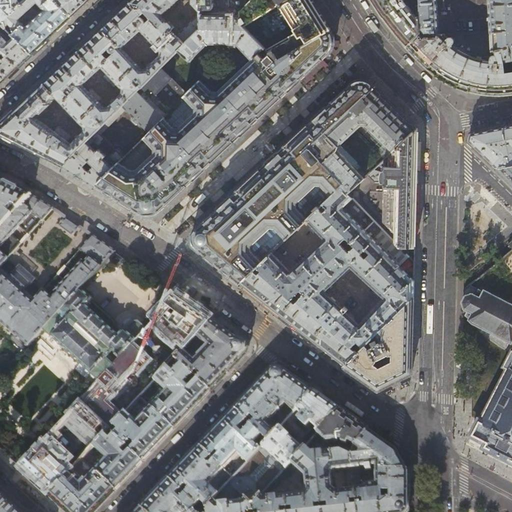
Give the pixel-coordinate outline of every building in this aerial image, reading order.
[(0,0),(0,24),(1,24),(13,11),(13,7),(8,11),(2,5),(3,4),(13,4),(12,0),(0,0)] [(24,0),(13,11),(1,24),(5,28),(8,25),(15,31),(11,35),(20,43),(31,54),(50,36),(71,17),(54,0),(24,0)] [(12,0),(13,4),(13,7),(13,11),(24,0),(12,0)] [(54,0),(71,17),(88,0),(54,0)] [(141,8),(166,34),(171,30),(172,31),(178,38),(184,44),(200,28),(200,15),(200,13),(179,32),(169,21),(167,21),(161,15),(177,0),(190,0),(190,2),(200,12),(200,9),(200,0),(132,0),(130,2),(135,8),(141,8)] [(200,0),(200,9),(210,9),(211,9),(212,8),(213,8),(213,6),(212,0),(200,0)] [(311,0),(251,0),(240,11),(239,12),(239,16),(240,23),(264,48),(269,53),(276,60),(291,52),(299,48),(330,30),(326,24),(311,0)] [(240,0),(240,11),(251,0),(240,0)] [(370,0),(372,2),(374,6),(384,21),(386,23),(392,30),(398,38),(406,47),(419,34),(420,34),(418,0),(370,0)] [(418,0),(420,34),(420,35),(423,38),(437,37),(437,35),(438,35),(436,0),(488,0),(491,52),(501,50),(503,62),(507,61),(511,59),(511,58),(508,31),(506,0),(418,0)] [(0,134),(34,152),(46,158),(64,167),(98,131),(122,106),(141,87),(142,87),(161,68),(163,66),(184,44),(178,38),(175,41),(169,34),(172,31),(171,30),(166,34),(141,8),(135,8),(130,2),(90,40),(59,69),(32,94),(0,124),(0,134)] [(239,16),(200,15),(200,28),(184,44),(163,66),(171,74),(180,64),(176,60),(182,55),(189,62),(207,44),(236,44),(251,60),(259,52),(264,48),(240,23),(239,16)] [(0,55),(2,54),(5,58),(20,43),(11,35),(5,28),(1,24),(0,24),(0,55)] [(334,43),(334,41),(334,37),(333,36),(332,34),(330,30),(299,48),(302,51),(295,57),(291,52),(276,60),(269,53),(265,58),(259,52),(251,60),(245,59),(214,88),(207,80),(200,80),(186,94),(148,133),(124,158),(95,187),(121,203),(139,214),(140,215),(143,216),(146,216),(147,217),(152,216),(153,216),(156,215),(158,214),(182,192),(241,136),(298,82),(313,68),(329,53),(330,52),(331,51),(332,49),(333,47),(334,46),(334,43)] [(443,34),(438,35),(437,35),(437,37),(423,38),(420,35),(420,34),(419,34),(406,47),(409,50),(416,57),(418,60),(425,66),(431,71),(435,74),(434,75),(441,80),(446,83),(451,85),(454,86),(456,88),(462,90),(469,92),(469,91),(476,93),(481,94),(488,94),(495,95),(503,95),(510,94),(511,93),(511,71),(505,72),(503,62),(501,50),(491,52),(490,58),(485,58),(479,57),(474,55),(471,54),(466,52),(463,50),(456,46),(455,46),(454,46),(454,45),(453,44),(454,42),(454,40),(453,39),(452,38),(451,37),(449,37),(448,37),(447,38),(443,34)] [(0,83),(31,54),(20,43),(5,58),(0,62),(0,83)] [(316,72),(334,55),(337,50),(333,47),(332,49),(331,51),(330,52),(329,53),(313,68),(316,72)] [(186,94),(161,68),(142,87),(141,87),(122,106),(133,117),(132,118),(139,124),(148,133),(186,94)] [(286,145),(206,220),(194,231),(192,234),(191,237),(191,239),(192,242),(193,245),(217,266),(239,285),(272,254),(307,220),(320,208),(324,204),(342,187),(344,184),(311,148),(375,87),(369,82),(366,81),(360,80),(355,81),(352,83),(286,145)] [(377,137),(393,152),(417,128),(390,102),(375,87),(311,148),(344,184),(342,187),(348,193),(373,170),(381,163),(387,157),(372,142),(377,137)] [(498,168),(511,164),(511,124),(470,133),(468,140),(484,156),(496,168),(498,168)] [(373,170),(348,193),(353,199),(383,230),(399,247),(415,248),(415,213),(416,184),(417,158),(418,129),(417,128),(393,152),(387,157),(381,163),(385,166),(383,166),(381,168),(381,172),(373,170)] [(105,139),(98,131),(64,167),(80,178),(95,187),(124,158),(116,150),(105,161),(103,159),(106,156),(99,150),(97,152),(94,150),(105,139)] [(511,164),(498,168),(511,180),(511,164)] [(484,195),(475,186),(462,197),(455,204),(469,220),(446,241),(475,273),(511,240),(511,184),(505,177),(484,195)] [(14,187),(0,179),(0,229),(31,195),(14,187)] [(301,291),(345,248),(349,245),(364,230),(343,208),(353,199),(348,193),(342,187),(324,204),(328,209),(325,212),(320,208),(307,220),(326,240),(291,273),(272,254),(239,285),(251,294),(281,317),(293,302),(291,300),(300,291),(301,291)] [(53,209),(31,195),(0,229),(0,321),(16,336),(16,335),(29,347),(43,331),(80,291),(105,263),(115,252),(93,236),(35,300),(0,267),(21,244),(12,235),(25,221),(34,230),(42,221),(53,209)] [(66,218),(59,226),(71,236),(80,227),(66,218)] [(301,291),(304,295),(295,304),(293,302),(281,317),(332,357),(344,366),(376,334),(380,330),(413,297),(414,286),(414,281),(399,266),(403,261),(408,257),(399,247),(383,230),(373,240),(364,230),(349,245),(353,250),(349,253),(345,248),(301,291)] [(126,259),(115,252),(105,263),(108,266),(110,266),(112,263),(118,269),(126,259)] [(471,321),(481,332),(488,338),(495,343),(502,348),(510,353),(511,348),(511,306),(483,291),(483,292),(469,286),(463,290),(463,299),(462,301),(462,303),(463,306),(463,313),(471,321)] [(163,311),(177,295),(164,287),(159,292),(161,294),(154,302),(163,311)] [(91,301),(80,291),(43,331),(98,381),(111,368),(145,330),(144,329),(144,328),(143,327),(144,327),(138,322),(137,322),(136,322),(135,322),(134,321),(126,330),(126,331),(125,332),(124,331),(118,337),(85,307),(91,301)] [(187,303),(177,295),(163,311),(154,321),(160,326),(156,330),(174,347),(178,343),(184,349),(196,336),(211,319),(208,317),(187,303)] [(413,325),(413,297),(380,330),(383,334),(383,341),(376,334),(344,366),(361,379),(378,390),(411,373),(412,366),(413,325)] [(229,332),(211,319),(196,336),(206,347),(194,360),(183,350),(175,359),(210,391),(229,372),(242,358),(241,358),(242,357),(243,356),(244,355),(245,355),(247,353),(247,350),(247,348),(247,347),(245,343),(242,341),(240,341),(239,340),(240,340),(229,332)] [(511,348),(510,353),(503,367),(505,368),(479,420),(468,440),(511,462),(511,348)] [(191,411),(210,391),(175,359),(155,380),(165,390),(149,407),(173,429),(191,411)] [(136,391),(111,368),(98,381),(80,401),(110,429),(113,426),(124,414),(139,397),(147,389),(142,384),(136,391)] [(254,389),(234,409),(268,441),(276,432),(267,423),(285,403),(294,412),(313,392),(300,382),(286,373),(286,374),(285,373),(284,372),(282,370),(280,369),(278,369),(276,369),(274,369),(273,370),(272,371),(270,373),(269,375),(268,374),(254,389)] [(150,392),(147,389),(139,397),(142,400),(150,392)] [(329,403),(313,392),(294,412),(292,415),(309,430),(297,444),(279,428),(276,432),(268,441),(263,447),(286,467),(290,463),(305,447),(318,433),(339,410),(329,403)] [(105,435),(110,429),(80,401),(63,420),(86,441),(71,458),(54,441),(52,442),(52,443),(48,447),(42,441),(19,467),(32,480),(49,495),(82,459),(91,450),(93,447),(105,435)] [(134,423),(124,414),(113,426),(118,431),(114,435),(142,462),(158,446),(173,429),(149,407),(134,423)] [(263,447),(268,441),(234,409),(215,429),(199,446),(208,455),(211,458),(223,469),(238,454),(247,463),(263,447)] [(354,420),(339,410),(318,433),(332,446),(335,446),(337,445),(340,445),(343,446),(345,447),(347,448),(350,449),(351,450),(369,431),(354,420)] [(369,431),(351,450),(349,452),(352,468),(352,473),(360,472),(359,467),(366,467),(366,469),(370,468),(370,466),(375,466),(375,470),(408,471),(397,451),(383,441),(369,431)] [(110,439),(105,435),(93,447),(105,458),(93,470),(115,490),(129,476),(142,462),(114,435),(110,439)] [(511,462),(468,440),(466,444),(511,468),(511,462)] [(205,458),(208,455),(199,446),(183,462),(168,479),(197,506),(201,502),(206,507),(213,499),(218,494),(208,485),(223,469),(211,458),(208,461),(205,458)] [(263,447),(247,463),(229,483),(245,498),(252,504),(261,495),(286,467),(263,447)] [(311,453),(305,447),(290,463),(304,475),(306,490),(303,494),(285,496),(286,511),(321,511),(315,453),(311,453)] [(349,452),(351,450),(350,449),(331,452),(331,451),(315,453),(321,511),(356,511),(354,489),(336,491),(333,488),(331,473),(333,470),(352,468),(349,452)] [(94,453),(91,450),(82,459),(85,462),(94,453)] [(93,470),(85,462),(82,459),(49,495),(64,509),(66,511),(94,511),(96,511),(115,490),(93,470)] [(409,473),(408,471),(375,470),(375,481),(372,481),(373,483),(375,483),(375,486),(354,489),(356,511),(407,511),(408,511),(409,493),(409,473)] [(194,511),(193,510),(197,506),(168,479),(155,493),(140,508),(144,511),(194,511)] [(19,511),(0,494),(0,511),(19,511)] [(264,498),(261,495),(252,504),(252,511),(286,511),(285,496),(264,498)] [(252,511),(252,504),(245,498),(243,501),(218,504),(213,499),(206,507),(202,511),(201,511),(252,511)]
